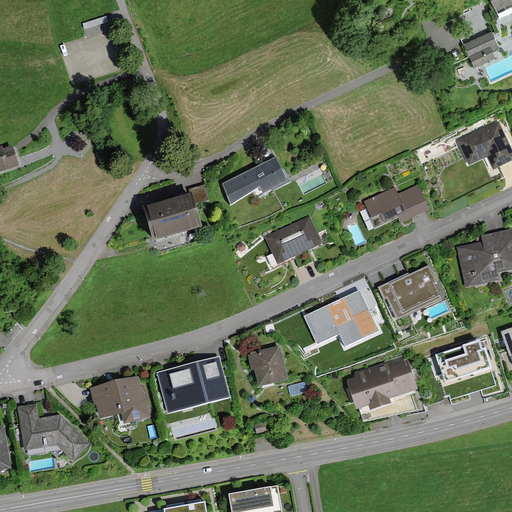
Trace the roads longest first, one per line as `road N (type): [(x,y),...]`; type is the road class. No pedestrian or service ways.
road 1 (residential): [(0,375),(23,380),(215,331),(511,195)]
road 2 (residential): [(145,173),(211,161),(296,110),(456,36)]
road 3 (tertiary): [(0,509),(294,457)]
road 4 (residential): [(0,372),(145,173)]
road 5 (tertiary): [(294,457),(511,407)]
road 6 (residential): [(145,173),(161,118),(134,33)]
